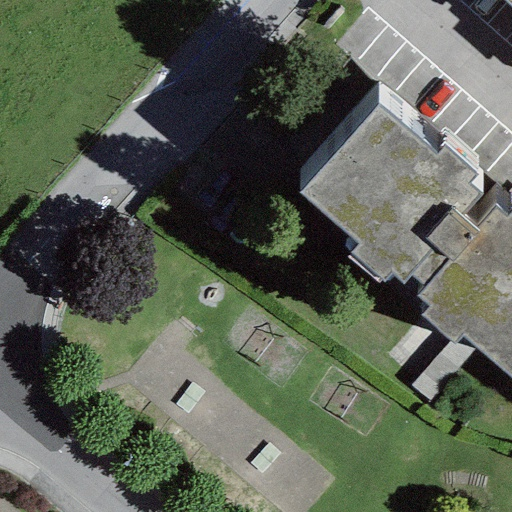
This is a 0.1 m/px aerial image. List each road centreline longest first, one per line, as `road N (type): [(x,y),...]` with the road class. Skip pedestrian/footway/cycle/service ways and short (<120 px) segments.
road 1 (residential): [(0,353),(314,0)]
road 2 (residential): [(125,511),(0,408)]
